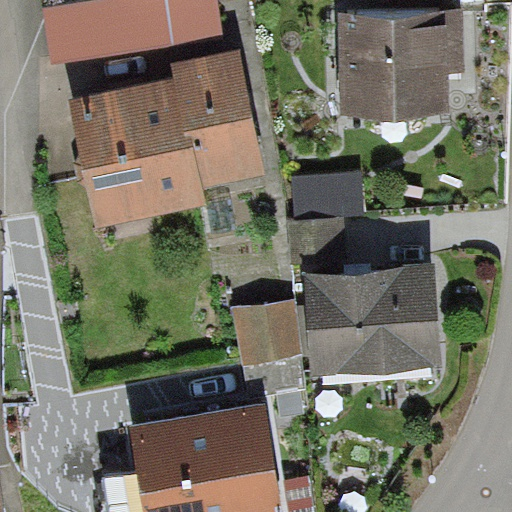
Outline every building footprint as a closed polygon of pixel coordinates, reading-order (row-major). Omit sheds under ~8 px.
[(121,0),(36,7),(41,62),(166,51),(161,0),(121,0)] [(443,18),(338,17),(337,132),(442,133),(443,18)] [(174,88),(196,194),(262,180),(235,51),(169,65),(174,88)] [(174,88),(60,113),(88,239),(201,215),(196,194),(174,88)] [(359,179),(299,184),(303,227),(334,224),(362,222),(359,179)] [(303,227),(281,227),(285,284),(305,282),(338,280),(334,224),(303,227)] [(338,280),(305,282),(313,393),(436,384),(429,274),(338,280)] [(286,305),(228,315),(239,375),(297,364),(286,305)] [(276,511),(256,408),(125,433),(134,479),(105,484),(110,511),(276,511)]
